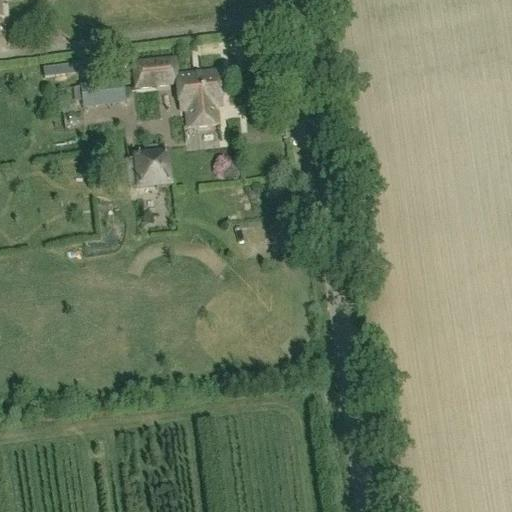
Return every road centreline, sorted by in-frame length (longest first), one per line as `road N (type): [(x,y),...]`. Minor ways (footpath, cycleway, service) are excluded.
road 1 (unclassified): [(357,511),(295,0)]
road 2 (track): [(21,439),(342,395)]
